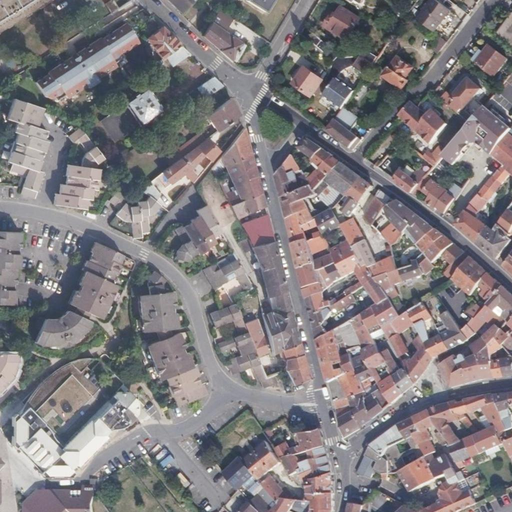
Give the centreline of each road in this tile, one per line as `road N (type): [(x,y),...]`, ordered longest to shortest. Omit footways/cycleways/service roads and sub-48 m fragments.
road 1 (residential): [(0,207),(50,215),(162,263),(186,286),(226,391)]
road 2 (residential): [(511,285),(434,216),(301,125)]
road 3 (residential): [(265,175),(321,402)]
road 4 (tertiary): [(511,383),(412,407),(339,454)]
road 5 (residential): [(147,0),(249,90)]
